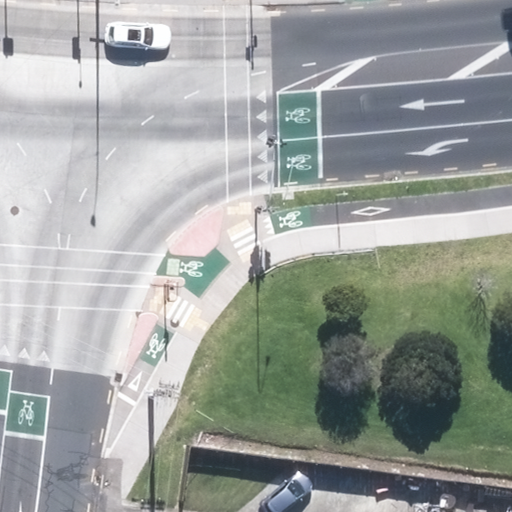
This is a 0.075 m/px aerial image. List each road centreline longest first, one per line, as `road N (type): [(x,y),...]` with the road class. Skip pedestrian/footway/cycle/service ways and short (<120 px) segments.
road 1 (secondary): [(78,88),(270,94),(511,71)]
road 2 (secondary): [(78,88),(20,511)]
